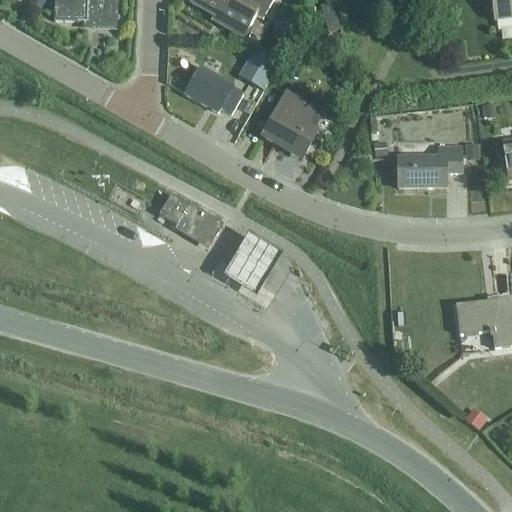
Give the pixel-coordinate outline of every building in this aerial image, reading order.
[(92,30),(114,32),(115,0),(55,0),(54,23),(92,25),(92,30)] [(264,20),(275,0),(249,0),(249,2),(245,0),(196,0),(193,5),(223,21),(220,26),(245,40),(258,17),(264,20)] [(511,0),(491,0),(495,22),(511,19),(511,0)] [(255,53),(241,77),(266,91),(279,67),(255,53)] [(221,112),(231,117),(243,95),(201,71),(186,98),(218,116),(221,112)] [(279,142),(306,157),(319,134),(308,128),(316,114),(286,97),(262,140),(276,148),(279,142)] [(511,141),(502,143),(507,183),(511,182),(511,141)] [(470,143),(472,162),(483,162),(481,142),(470,143)] [(386,146),(373,147),(374,160),(387,159),(386,146)] [(462,175),(462,149),(439,149),(439,161),(399,160),(399,189),(447,190),(447,175),(462,175)] [(159,218),(206,247),(219,227),(171,198),(159,218)] [(257,299),(281,259),(248,239),(224,279),(257,299)] [(493,338),(494,351),(511,348),(511,302),(455,308),(458,336),(488,333),(488,338),(493,338)] [(481,429),(492,418),(478,405),(467,416),(481,429)]
